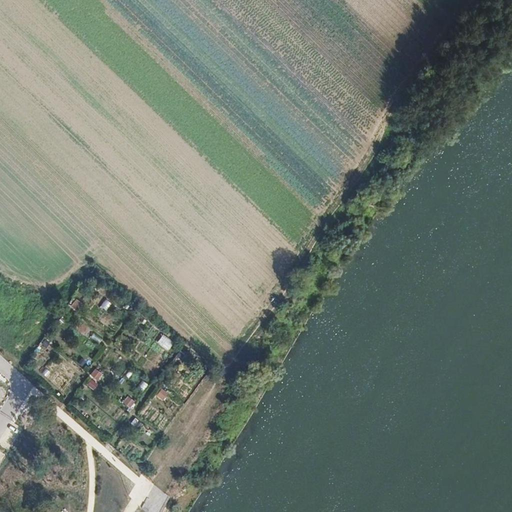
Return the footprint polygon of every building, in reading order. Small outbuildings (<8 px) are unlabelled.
[(106,311),(110,303),(104,300),(99,308),(106,311)] [(161,336),(157,344),(168,350),(173,341),(161,336)] [(70,378),(74,373),(62,363),(58,368),(70,378)] [(93,369),(89,376),(98,381),(102,373),(93,369)] [(90,379),(86,385),(93,390),(97,384),(90,379)] [(141,380),(136,389),(143,393),(148,385),(141,380)] [(155,396),(162,401),(168,393),(161,388),(155,396)] [(126,396),(122,403),(129,408),(134,401),(126,396)] [(141,424),(148,417),(141,411),(135,418),(141,424)]
